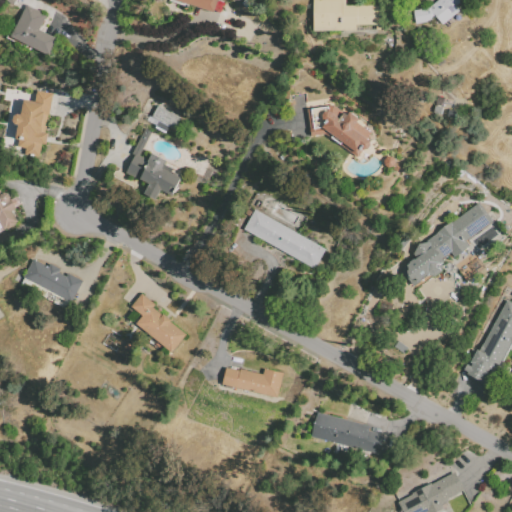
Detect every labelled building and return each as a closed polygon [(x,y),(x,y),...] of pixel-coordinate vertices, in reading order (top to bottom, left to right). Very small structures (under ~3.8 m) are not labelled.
[(218,0),(215,14),(171,0),(218,0)] [(240,2),(241,0),(249,0),(252,2),(247,8),(240,2)] [(313,0),(346,0),(346,5),(384,5),(384,31),(313,31),(313,0)] [(459,0),(459,3),(456,6),(459,10),(442,25),(436,17),(432,21),(416,24),(414,10),(429,8),(439,0),(459,0)] [(12,36),(28,5),(48,15),(40,30),(58,39),(50,55),(12,36)] [(36,90),(52,93),(49,115),(47,114),(44,133),(46,133),(45,144),(42,143),(40,156),(26,154),(26,148),(18,147),(19,139),(15,139),(17,125),(11,125),(12,113),(22,114),(23,101),(34,103),(36,90)] [(337,117),(343,121),(350,111),(361,118),(359,122),(375,133),(370,140),(372,141),(372,145),(369,149),(364,150),(363,150),(358,157),(325,134),(309,136),(306,103),(327,101),(327,103),(335,102),(337,117)] [(152,116),(158,105),(181,118),(175,129),(152,116)] [(181,178),(173,195),(161,189),(156,201),(143,195),(149,184),(127,174),(135,155),(132,154),(144,128),(151,131),(140,155),(141,156),(140,159),(147,162),(151,154),(167,161),(163,169),(181,178)] [(394,165),(395,163),(395,161),(394,159),(393,158),(391,157),(388,157),(386,158),(385,159),(384,161),(384,163),(385,165),(387,167),(389,168),(391,168),(393,167),(394,165)] [(0,189),(5,191),(15,209),(13,212),(19,222),(0,232),(0,189)] [(479,202),(493,221),(468,239),(472,245),(455,257),(451,252),(444,257),(448,262),(414,287),(401,268),(415,258),(411,252),(479,202)] [(255,209),(327,250),(316,269),(244,229),(255,209)] [(72,302),(23,278),(33,259),(48,267),(50,263),(61,269),(59,273),(67,276),(68,274),(82,281),(72,302)] [(136,324),(143,316),(131,307),(142,293),(156,304),(153,308),(187,334),(172,353),(136,324)] [(507,300),(511,303),(511,344),(501,365),(495,362),(483,384),(467,375),(468,372),(464,370),(475,348),(480,351),(507,300)] [(393,346),(397,340),(406,347),(402,352),(393,346)] [(126,342),(123,346),(129,351),(132,346),(126,342)] [(115,357),(119,352),(125,356),(122,362),(115,357)] [(222,384),(226,367),(240,370),(241,367),(263,373),(264,368),(283,373),(277,398),(222,384)] [(318,412),(370,425),(368,431),(386,435),(381,456),(311,438),(318,412)] [(403,511),(398,502),(412,495),(411,493),(431,483),(431,484),(454,473),(465,494),(441,506),(443,508),(435,511),(403,511)]
